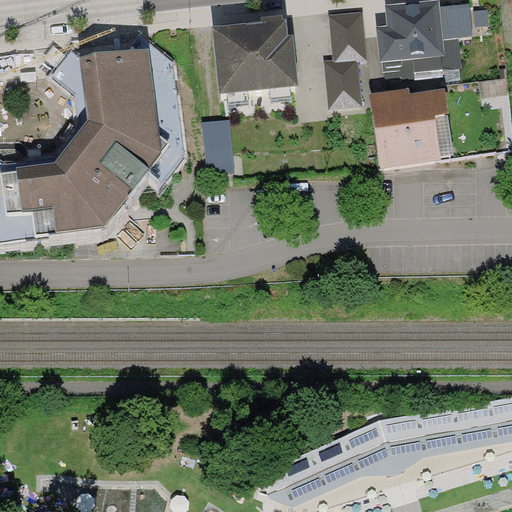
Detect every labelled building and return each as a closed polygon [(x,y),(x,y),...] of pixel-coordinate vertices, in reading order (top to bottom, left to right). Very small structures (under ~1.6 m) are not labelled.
[(478,10),(478,38),(494,38),(494,10),(478,10)] [(443,78),(436,11),(390,16),(391,29),(392,36),(384,37),(381,37),(385,73),(402,72),(401,63),(414,61),(416,81),(443,78)] [(361,15),(330,19),(334,64),(358,61),(366,60),(361,15)] [(216,40),(223,100),(295,92),(291,48),(286,48),(284,32),(282,33),(282,27),(265,28),(265,34),(242,37),(234,30),(223,31),(216,40)] [(384,37),(392,36),(391,29),(384,30),(384,37)] [(46,166),(34,166),(27,174),(16,174),(8,184),(3,181),(0,181),(0,248),(106,236),(128,205),(149,179),(159,189),(180,159),(170,66),(146,47),(144,48),(148,52),(141,59),(137,58),(95,65),(93,69),(82,70),(77,66),(63,85),(86,101),(89,132),(69,158),(56,174),(46,166)] [(358,61),(334,64),(327,65),(333,111),(364,107),(358,61)] [(407,100),(375,105),(386,171),(437,163),(430,123),(445,121),(442,101),(408,106),(407,100)] [(230,124),(205,126),(207,151),(232,150),(230,124)] [(363,477),(396,478),(424,459),(511,442),(511,397),(380,421),(366,428),(275,469),(269,484),(266,491),(270,501),(292,509),(363,477)]
